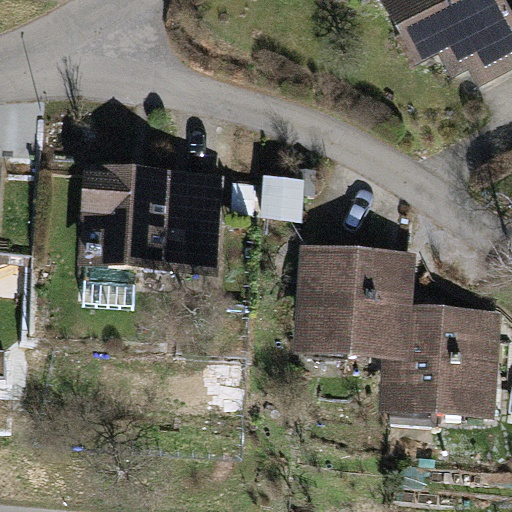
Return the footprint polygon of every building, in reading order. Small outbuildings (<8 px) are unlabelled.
[(503,0),(374,0),(419,77),(439,65),(454,91),(471,81),(481,99),(511,80),(511,14),(507,6),(503,0)] [(222,183),(84,176),(78,295),(135,298),(136,283),(216,287),(222,183)] [(303,187),(262,186),(260,228),(302,230),(303,187)] [(413,264),(305,258),(298,365),(406,372),(410,313),(413,264)] [(502,318),(410,313),(406,372),(403,426),(494,432),(502,318)]
